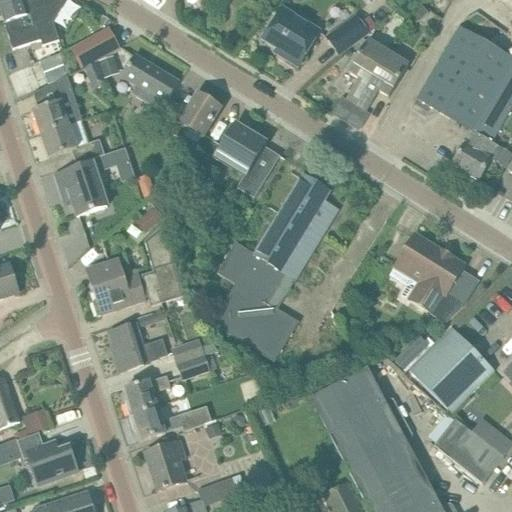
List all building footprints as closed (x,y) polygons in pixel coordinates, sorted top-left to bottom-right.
[(0,0),(0,11),(5,26),(20,21),(24,33),(53,23),(68,0),(0,0)] [(421,6),(410,16),(417,24),(429,14),(421,6)] [(282,10),(274,24),(263,41),(287,56),(285,60),(299,68),(320,34),(282,10)] [(356,17),(327,39),(339,55),(368,33),(356,17)] [(20,21),(5,26),(13,51),(41,42),(43,48),(60,42),(53,23),(24,33),(20,21)] [(108,29),(83,42),(94,62),(119,49),(108,29)] [(511,109),(511,60),(476,39),(459,29),(416,100),(472,133),(453,166),(479,182),(491,161),(505,169),(511,156),(511,155),(491,144),(511,109)] [(346,101),(356,107),(388,54),(368,41),(348,74),(359,80),(346,101)] [(62,53),(40,61),(48,85),(70,76),(62,53)] [(388,54),(356,107),(366,113),(379,93),(389,99),(409,66),(388,54)] [(100,64),(99,65),(105,80),(120,75),(115,57),(99,63),(100,64)] [(131,95),(161,114),(179,84),(135,57),(122,78),(136,87),(131,95)] [(99,65),(85,71),(92,87),(106,81),(105,80),(99,65)] [(33,112),(41,136),(82,123),(68,79),(60,82),(34,95),(39,110),(33,112)] [(176,105),(166,122),(162,129),(181,141),(188,130),(203,139),(221,110),(198,96),(187,112),(176,105)] [(76,167),(100,159),(105,157),(100,142),(90,145),(82,123),(41,136),(49,160),(71,153),(76,167)] [(266,145),(236,126),(215,160),(245,178),(238,189),(255,199),(280,158),(264,148),(266,145)] [(93,165),(74,172),(55,178),(59,191),(67,189),(77,219),(107,209),(93,165)] [(308,173),(280,215),(313,235),(315,232),(323,236),(342,208),(328,200),(333,190),(308,173)] [(149,176),(135,180),(143,204),(154,194),(149,176)] [(153,209),(134,226),(143,236),(162,220),(153,209)] [(313,235),(280,215),(255,256),(236,244),(217,275),(235,286),(267,304),(284,276),(287,277),(313,235)] [(155,273),(143,276),(151,308),(184,298),(164,227),(146,243),(155,273)] [(414,236),(393,272),(415,286),(406,300),(432,316),(444,298),(446,299),(448,296),(464,306),(479,284),(462,274),(466,268),(414,236)] [(126,259),(130,273),(146,268),(141,253),(126,259)] [(87,271),(97,303),(94,304),(98,318),(101,317),(102,317),(144,304),(137,277),(125,281),(118,261),(87,271)] [(0,300),(18,295),(9,266),(0,269),(0,300)] [(267,304),(235,286),(212,321),(276,359),(300,322),(267,304)] [(152,316),(146,318),(134,322),(135,326),(109,334),(114,348),(112,349),(120,375),(139,369),(149,366),(149,365),(159,362),(160,360),(168,358),(163,342),(144,349),(137,330),(155,324),(152,316)] [(451,415),(493,372),(451,330),(408,372),(451,415)] [(172,351),(177,366),(203,357),(204,358),(218,353),(213,337),(172,351)] [(177,366),(183,382),(209,372),(204,358),(203,357),(177,366)] [(511,366),(503,375),(511,383),(511,366)] [(368,370),(310,400),(369,511),(456,511),(453,506),(439,504),(409,447),(413,437),(393,401),(383,399),(368,370)] [(125,403),(129,418),(157,409),(153,395),(170,390),(166,379),(149,384),(149,383),(125,391),(129,402),(125,403)] [(0,430),(1,431),(20,424),(4,381),(0,382),(0,430)] [(138,432),(142,443),(166,435),(166,434),(182,429),(183,434),(211,424),(207,409),(162,423),(157,409),(129,418),(134,433),(138,432)] [(455,421),(434,448),(483,487),(504,460),(455,421)] [(218,425),(206,430),(210,441),(222,436),(218,425)] [(43,447),(39,435),(17,442),(24,462),(27,461),(37,490),(79,475),(69,448),(59,451),(56,442),(43,447)] [(146,455),(152,474),(179,465),(178,463),(185,461),(180,445),(174,447),(173,446),(146,455)] [(179,465),(152,474),(158,493),(185,484),(179,465)] [(362,511),(348,484),(323,497),(330,511),(362,511)] [(251,511),(290,511),(279,485),(247,499),(251,511)] [(92,511),(87,495),(69,501),(35,511),(92,511)] [(184,511),(182,511),(224,511),(220,499),(198,507),(198,506),(184,511)]
